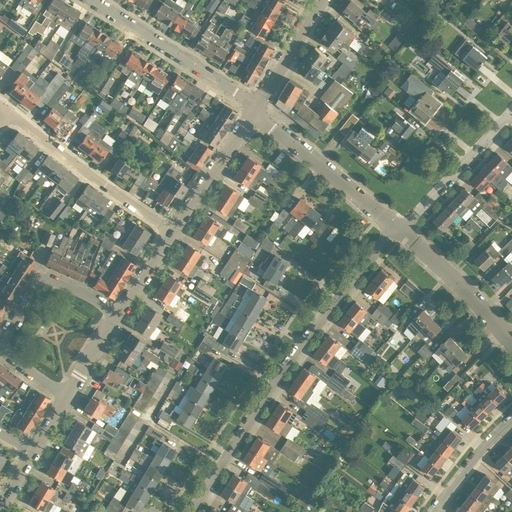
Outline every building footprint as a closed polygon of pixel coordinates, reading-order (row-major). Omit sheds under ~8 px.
[(22,0),(19,5),(35,16),(45,0),(22,0)] [(47,26),(63,2),(59,0),(52,0),(46,9),(42,15),(46,17),(41,25),(35,21),(28,33),(32,35),(33,34),(35,34),(36,32),(41,35),(47,26)] [(153,2),(153,0),(135,0),(134,3),(143,8),(143,7),(147,10),(153,2)] [(164,22),(177,0),(175,3),(170,0),(165,0),(164,3),(159,1),(157,4),(152,13),(156,16),(164,22)] [(182,0),(177,0),(164,22),(172,27),(189,2),(188,1),(187,3),(182,0)] [(211,0),(205,9),(212,13),(220,1),(218,0),(211,0)] [(255,10),(274,21),(280,12),(258,0),(250,0),(249,0),(245,0),(244,3),(255,10)] [(278,0),(258,0),(280,12),(284,4),(278,0)] [(367,13),(365,12),(351,1),(343,12),(355,21),(354,23),(360,27),(365,21),(372,26),(379,16),(370,9),(367,13)] [(71,7),(63,2),(47,26),(53,30),(57,24),(60,26),(71,7)] [(172,27),(181,33),(189,19),(192,14),(188,11),(189,9),(190,10),(193,5),(189,2),(172,27)] [(222,2),(217,10),(222,12),(227,4),(222,2)] [(432,20),(442,9),(436,4),(427,15),(432,20)] [(80,13),(71,7),(60,26),(68,31),(71,26),(72,26),(80,13)] [(384,7),(379,14),(391,24),(397,17),(384,7)] [(250,18),(269,30),(274,21),(255,10),(250,18)] [(511,18),(504,13),(497,22),(504,27),(496,36),(507,45),(511,38),(511,18)] [(264,39),(269,30),(250,18),(250,19),(244,15),(239,23),(251,30),(264,39)] [(464,24),(468,28),(474,21),(469,17),(464,24)] [(11,18),(6,25),(12,29),(22,36),(27,30),(11,18)] [(201,27),(198,25),(189,19),(181,33),(189,38),(194,40),(199,31),(201,27)] [(370,52),(367,49),(368,48),(351,34),(353,32),(338,19),(330,29),(352,46),(363,55),(366,57),(370,52)] [(77,36),(85,41),(94,28),(85,22),(85,24),(81,21),(73,33),(77,36)] [(211,23),(194,48),(203,54),(215,35),(210,32),(215,25),(211,23)] [(229,32),(236,35),(241,27),(234,23),(229,32)] [(86,58),(102,33),(94,28),(85,41),(77,53),(78,53),(77,55),(84,60),(86,58)] [(203,54),(212,59),(226,37),(225,36),(229,31),(226,29),(220,37),(215,35),(203,54)] [(335,52),(339,47),(341,48),(343,46),(348,50),(351,47),(362,55),(363,55),(352,46),(330,29),(321,41),(335,52)] [(236,39),(241,42),(246,33),(242,31),(236,39)] [(395,49),(406,38),(400,32),(389,44),(395,49)] [(103,52),(111,39),(102,33),(86,58),(86,59),(89,61),(92,56),(97,59),(102,52),(103,52)] [(485,33),(480,39),(494,51),(498,45),(485,33)] [(220,65),(232,45),(228,43),(230,39),(226,37),(212,59),(220,65)] [(262,43),(253,38),(248,46),(250,48),(269,59),(275,50),(262,42),(262,43)] [(111,39),(103,52),(111,57),(115,59),(122,47),(118,45),(119,44),(111,39)] [(44,50),(53,56),(60,46),(50,40),(46,46),(44,50)] [(50,62),(53,56),(44,50),(46,46),(37,41),(32,49),(37,52),(50,62)] [(10,68),(15,72),(32,49),(27,45),(10,68)] [(264,67),(269,59),(250,48),(248,52),(237,45),(235,49),(234,49),(234,50),(264,67)] [(473,46),(463,59),(477,71),(487,58),(473,46)] [(308,58),(321,68),(328,58),(315,48),(308,58)] [(37,52),(32,49),(15,72),(19,75),(21,73),(24,69),(33,58),(37,52)] [(120,72),(128,76),(140,58),(131,52),(131,53),(127,50),(122,59),(117,65),(122,69),(120,72)] [(259,76),(264,67),(234,50),(229,58),(235,62),(237,59),(248,65),(246,68),(259,76)] [(357,63),(342,52),(337,58),(344,63),(352,69),(357,63)] [(64,55),(60,62),(68,67),(73,61),(64,55)] [(148,63),(140,58),(128,76),(128,77),(127,79),(135,84),(148,63)] [(321,68),(308,58),(307,59),(307,58),(298,70),(317,86),(322,80),(317,76),(322,70),(320,69),(321,68)] [(148,63),(135,84),(132,88),(136,90),(140,84),(145,87),(157,69),(148,63)] [(348,75),(352,69),(344,63),(340,67),(348,75)] [(229,70),(254,85),(259,76),(246,68),(239,64),(237,68),(232,65),(229,70)] [(454,73),(451,70),(445,65),(432,81),(438,86),(438,87),(444,92),(445,91),(451,96),(464,80),(460,77),(462,75),(456,70),(454,73)] [(331,78),(338,84),(317,112),(330,122),(353,94),(341,84),(348,75),(340,67),(331,78)] [(157,69),(145,87),(144,88),(152,93),(153,92),(158,95),(169,78),(165,75),(165,74),(157,69)] [(33,83),(21,73),(19,75),(11,85),(13,87),(9,93),(20,101),(31,86),(33,83)] [(85,79),(77,73),(73,78),(82,84),(85,79)] [(60,86),(63,82),(64,80),(58,74),(53,80),(49,85),(46,88),(45,89),(46,90),(43,93),(49,99),(60,86)] [(406,92),(418,101),(412,110),(425,121),(439,104),(428,96),(432,91),(433,92),(433,91),(412,74),(407,79),(408,79),(408,80),(408,81),(408,82),(408,84),(408,86),(408,87),(408,89),(407,91),(406,92)] [(177,75),(161,100),(169,105),(185,80),(177,75)] [(99,76),(92,86),(97,89),(104,79),(99,76)] [(109,78),(102,89),(107,92),(114,81),(109,78)] [(39,98),(43,93),(46,90),(45,89),(46,88),(36,80),(33,83),(31,86),(20,101),(30,109),(39,98)] [(185,80),(169,105),(170,105),(172,101),(177,105),(172,112),(176,114),(194,86),(185,80)] [(306,99),(309,94),(303,90),(304,88),(290,80),(288,83),(276,105),(288,115),(296,121),(308,106),(304,103),(306,99)] [(60,86),(49,99),(46,104),(52,109),(56,104),(69,87),(63,82),(60,86)] [(203,92),(194,86),(176,114),(179,117),(186,106),(191,110),(194,104),(195,105),(203,92)] [(375,90),(370,87),(367,92),(372,95),(375,90)] [(386,98),(381,94),(377,99),(382,103),(386,98)] [(117,111),(121,105),(122,104),(122,103),(114,98),(109,105),(117,111)] [(211,102),(216,105),(221,109),(218,114),(231,122),(236,114),(214,98),(211,102)] [(108,106),(102,101),(98,105),(105,110),(108,106)] [(43,119),(54,128),(62,117),(66,112),(56,104),(52,109),(43,119)] [(121,105),(117,111),(124,115),(128,108),(122,104),(121,105)] [(296,121),(316,138),(317,138),(330,122),(317,112),(316,113),(308,106),(296,121)] [(132,108),(127,115),(140,123),(145,116),(132,108)] [(218,114),(215,118),(202,108),(199,113),(200,113),(225,131),(231,122),(218,114)] [(88,155),(100,138),(104,133),(92,124),(99,115),(94,111),(89,117),(83,125),(88,129),(89,130),(85,135),(86,135),(77,146),(88,155)] [(195,115),(190,112),(185,119),(190,122),(195,115)] [(399,142),(403,137),(407,139),(415,129),(396,112),(393,116),(397,118),(390,126),(396,130),(391,136),(399,142)] [(78,121),(83,125),(89,117),(85,113),(78,121)] [(201,127),(220,139),(225,131),(200,113),(197,118),(202,121),(203,120),(205,121),(201,126),(202,126),(201,127)] [(345,123),(350,127),(358,118),(353,113),(345,123)] [(64,136),(73,126),(62,117),(54,128),(64,136)] [(147,117),(142,125),(152,132),(157,124),(147,117)] [(185,131),(189,126),(183,122),(179,128),(185,131)] [(220,139),(201,127),(196,135),(203,139),(214,147),(220,139)] [(363,127),(363,128),(358,134),(354,131),(344,143),(359,156),(361,154),(368,160),(376,151),(368,144),(374,137),(375,137),(363,127)] [(160,128),(156,134),(155,136),(159,139),(165,131),(160,128)] [(187,133),(185,131),(179,128),(176,132),(184,137),(187,133)] [(122,130),(111,147),(100,138),(88,155),(98,163),(107,151),(113,155),(127,133),(122,130)] [(166,130),(164,132),(159,141),(166,147),(172,138),(173,137),(174,136),(166,130)] [(5,150),(11,155),(8,160),(12,163),(16,159),(14,157),(29,141),(19,132),(9,145),(5,150)] [(184,139),(182,142),(181,143),(206,160),(212,151),(199,142),(194,139),(191,143),(184,139)] [(28,161),(38,149),(29,141),(14,157),(16,159),(24,165),(28,161)] [(182,142),(179,141),(177,145),(186,150),(182,155),(187,159),(200,168),(206,160),(181,143),(182,142)] [(395,156),(398,153),(390,147),(388,150),(395,156)] [(511,167),(508,164),(497,154),(490,162),(499,171),(506,178),(511,171),(511,167)] [(40,186),(48,176),(57,164),(48,156),(38,169),(37,169),(34,173),(40,177),(36,183),(40,186)] [(247,157),(240,168),(266,185),(272,176),(278,179),(282,174),(269,164),(265,169),(260,166),(247,157)] [(125,171),(137,179),(134,184),(138,187),(145,177),(129,166),(118,159),(110,170),(121,178),(125,171)] [(5,172),(12,163),(8,160),(5,164),(7,165),(3,170),(5,172)] [(481,171),(492,181),(498,187),(506,178),(499,171),(490,162),(481,171)] [(68,171),(57,164),(48,176),(57,184),(68,171)] [(19,182),(20,180),(28,171),(22,167),(14,178),(19,182)] [(246,187),(250,190),(257,179),(266,185),(240,168),(233,178),(246,187)] [(26,185),(33,175),(28,171),(20,180),(26,185)] [(64,195),(67,191),(78,179),(68,171),(57,184),(54,188),(51,186),(48,191),(52,194),(56,189),(64,195)] [(482,192),(491,182),(497,188),(498,187),(492,181),(481,171),(472,181),(482,192)] [(146,186),(159,194),(155,200),(166,208),(174,195),(163,188),(158,185),(156,184),(149,180),(145,177),(138,187),(143,190),(146,186)] [(174,195),(180,199),(187,188),(172,177),(169,182),(163,178),(158,185),(163,188),(174,195)] [(85,210),(88,206),(97,193),(87,186),(77,198),(78,199),(75,203),(83,209),(85,210)] [(219,196),(237,207),(243,198),(238,194),(226,186),(219,196)] [(263,203),(267,196),(257,189),(253,196),(263,203)] [(458,196),(468,206),(471,209),(478,201),(483,206),(482,207),(496,220),(501,214),(495,208),(487,201),(478,193),(474,197),(465,189),(458,196)] [(495,193),(500,198),(504,194),(498,189),(495,193)] [(109,208),(104,205),(107,200),(97,193),(88,206),(103,217),(109,208)] [(263,203),(253,196),(251,195),(246,202),(258,209),(263,203)] [(225,215),(230,218),(237,207),(219,196),(212,207),(225,215)] [(471,209),(468,206),(458,196),(450,204),(460,214),(463,216),(469,209),(470,210),(471,209)] [(487,201),(495,208),(499,205),(491,197),(487,201)] [(64,204),(57,199),(45,214),(52,220),(64,204)] [(289,212),(293,215),(282,229),(288,233),(293,226),(309,207),(299,199),(289,212)] [(463,216),(460,214),(450,204),(442,213),(452,222),(459,215),(462,217),(463,216)] [(66,206),(58,217),(64,221),(72,211),(66,206)] [(310,227),(315,232),(324,222),(318,217),(319,215),(309,207),(293,226),(288,233),(288,234),(294,238),(305,225),(309,228),(310,227)] [(114,212),(109,208),(103,217),(108,220),(114,212)] [(273,231),(276,226),(279,228),(282,224),(280,223),(289,212),(283,208),(278,215),(273,221),(272,223),(273,223),(269,229),(273,231)] [(19,213),(17,218),(17,222),(26,222),(26,213),(19,213)] [(452,222),(442,213),(433,223),(443,232),(452,222)] [(228,229),(219,224),(206,216),(200,226),(213,234),(221,239),(228,229)] [(232,225),(244,233),(248,226),(236,218),(232,225)] [(481,228),(471,218),(468,221),(474,227),(478,231),(481,228)] [(474,227),(468,221),(464,226),(469,231),(474,227)] [(136,225),(129,236),(142,244),(149,234),(136,225)] [(206,245),(213,234),(200,226),(193,237),(206,245)] [(113,245),(116,239),(104,231),(101,237),(103,239),(113,245)] [(54,236),(45,232),(41,243),(50,246),(54,236)] [(315,232),(309,239),(313,243),(320,235),(315,232)] [(118,242),(123,246),(123,247),(135,255),(142,244),(129,236),(124,233),(123,235),(118,242)] [(246,235),(242,241),(254,249),(258,242),(246,235)] [(63,236),(58,248),(53,246),(45,266),(54,270),(66,242),(68,238),(63,236)] [(99,241),(90,237),(88,242),(97,246),(99,241)] [(66,242),(54,270),(63,274),(72,253),(73,251),(68,249),(72,240),(68,238),(66,242)] [(259,247),(269,253),(274,245),(265,238),(259,247)] [(499,255),(503,259),(510,252),(511,249),(511,238),(498,252),(491,245),(475,260),(484,270),(495,260),(495,259),(499,255)] [(109,251),(113,245),(103,239),(100,246),(109,251)] [(474,246),(468,240),(461,249),(467,254),(474,246)] [(63,274),(72,278),(85,248),(86,245),(82,243),(77,255),(72,253),(63,274)] [(237,249),(251,258),(254,252),(241,243),(237,249)] [(181,256),(198,267),(205,256),(188,245),(181,256)] [(91,261),(86,259),(89,250),(85,248),(72,278),(82,282),(91,261)] [(237,249),(236,249),(226,263),(241,273),(251,258),(237,249)] [(16,257),(12,264),(11,263),(10,264),(28,276),(34,267),(36,262),(20,252),(16,257)] [(288,263),(270,252),(263,263),(281,274),(288,263)] [(129,274),(135,265),(117,253),(116,254),(111,262),(129,274)] [(198,267),(181,256),(174,266),(186,275),(191,278),(198,267)] [(99,266),(101,268),(104,263),(95,258),(94,263),(99,266)] [(129,274),(111,262),(105,270),(124,283),(129,274)] [(262,262),(259,267),(256,273),(276,285),(278,281),(278,280),(281,274),(263,263),(262,262)] [(511,264),(510,262),(504,268),(492,279),(500,287),(505,282),(507,284),(511,279),(511,264)] [(226,263),(219,274),(220,275),(219,276),(221,278),(222,277),(226,280),(224,283),(232,288),(241,273),(226,263)] [(0,269),(23,284),(28,276),(10,264),(8,268),(2,265),(0,267),(0,269)] [(98,278),(118,291),(124,283),(105,270),(101,268),(99,266),(97,270),(101,273),(98,278)] [(0,281),(18,292),(23,284),(0,269),(0,273),(2,275),(0,279),(0,281)] [(382,270),(374,280),(386,290),(394,280),(382,270)] [(161,286),(174,294),(179,297),(184,290),(178,287),(181,283),(168,275),(161,286)] [(251,290),(255,284),(242,277),(239,283),(247,288),(244,293),(250,297),(247,302),(260,310),(266,299),(251,290)] [(113,299),(118,291),(98,278),(93,286),(113,299)] [(200,279),(196,286),(212,297),(216,290),(200,279)] [(409,298),(417,288),(417,287),(408,279),(399,290),(409,298)] [(386,290),(374,280),(366,290),(378,300),(386,290)] [(13,301),(18,292),(0,281),(0,292),(3,295),(1,299),(10,305),(12,301),(13,301)] [(167,304),(174,294),(161,286),(154,296),(167,304)] [(209,301),(214,305),(217,300),(212,297),(196,286),(191,293),(207,303),(209,301)] [(234,303),(238,297),(232,293),(226,303),(231,306),(233,302),(234,303)] [(241,312),(253,320),(260,310),(247,302),(241,312)] [(348,312),(359,321),(368,311),(356,302),(348,312)] [(224,316),(231,306),(226,303),(221,310),(219,309),(217,312),(224,316)] [(394,321),(397,324),(402,319),(381,303),(377,308),(389,318),(394,321)] [(148,307),(141,318),(154,326),(161,315),(148,307)] [(376,319),(383,325),(384,324),(389,318),(377,308),(372,315),(370,318),(375,321),(376,319)] [(423,310),(413,320),(422,328),(431,319),(423,310)] [(234,322),(247,330),(253,320),(241,312),(234,322)] [(364,326),(364,325),(359,321),(348,312),(339,323),(358,338),(366,328),(364,326)] [(169,314),(165,321),(180,330),(184,324),(169,314)] [(224,317),(218,314),(213,322),(219,326),(224,317)] [(147,337),(154,326),(141,318),(134,328),(147,337)] [(388,328),(394,321),(389,318),(384,324),(388,328)] [(422,328),(421,329),(417,333),(417,334),(412,338),(417,342),(421,337),(426,343),(441,329),(431,319),(422,328)] [(408,325),(403,321),(396,329),(402,333),(408,325)] [(228,332),(241,340),(247,330),(234,322),(228,332)] [(241,340),(228,332),(223,329),(217,339),(204,332),(202,335),(204,336),(202,340),(202,341),(212,347),(226,355),(230,348),(235,351),(241,340)] [(146,368),(146,367),(150,369),(151,367),(155,369),(157,366),(155,365),(159,359),(142,348),(145,342),(131,333),(116,357),(129,365),(134,357),(141,361),(139,363),(146,368)] [(322,345),(335,355),(342,345),(329,335),(322,345)] [(435,352),(443,360),(457,346),(449,337),(438,348),(439,348),(435,352)] [(374,351),(360,339),(355,345),(369,356),(374,351)] [(209,352),(212,347),(202,341),(197,349),(206,354),(207,351),(209,352)] [(176,352),(163,343),(159,349),(173,358),(176,352)] [(429,348),(425,344),(417,352),(421,355),(429,348)] [(314,356),(326,365),(332,370),(341,359),(335,355),(322,345),(314,356)] [(355,345),(350,352),(364,363),(369,356),(355,345)] [(445,369),(449,373),(467,356),(457,346),(443,360),(449,366),(445,369)] [(426,361),(434,353),(429,348),(421,355),(426,361)] [(206,369),(219,376),(226,366),(207,354),(204,360),(210,363),(206,369)] [(172,364),(178,368),(181,364),(175,360),(172,364)] [(213,386),(219,376),(206,369),(204,373),(195,367),(190,364),(186,371),(191,373),(200,379),(213,386)] [(164,377),(167,372),(157,366),(155,369),(154,371),(164,377)] [(0,389),(11,374),(3,368),(0,372),(0,389)] [(297,378),(313,390),(320,379),(304,368),(297,378)] [(123,385),(125,381),(122,379),(123,379),(120,377),(121,376),(117,373),(116,374),(108,370),(101,381),(116,390),(120,383),(123,385)] [(350,381),(336,370),(332,376),(346,386),(350,381)] [(160,382),(164,377),(154,371),(151,376),(160,382)] [(191,373),(186,371),(183,376),(188,379),(191,373)] [(460,377),(455,373),(443,387),(447,391),(457,380),(460,377)] [(10,393),(19,380),(11,374),(0,389),(0,397),(2,395),(1,394),(5,389),(10,393)] [(157,387),(160,382),(151,376),(148,381),(157,387)] [(332,376),(326,383),(340,394),(341,393),(351,401),(354,396),(344,388),(346,386),(332,376)] [(466,382),(460,376),(460,377),(457,380),(463,385),(466,382)] [(289,390),(306,403),(314,392),(312,391),(313,390),(297,378),(289,390)] [(194,389),(207,397),(213,386),(200,379),(194,389)] [(154,392),(157,387),(148,381),(145,386),(154,392)] [(179,393),(185,384),(180,381),(174,390),(179,393)] [(398,382),(389,394),(394,397),(395,396),(398,397),(404,389),(402,388),(403,386),(398,382)] [(151,397),(154,392),(145,386),(141,391),(151,397)] [(489,412),(497,404),(487,394),(483,390),(479,386),(474,392),(478,396),(475,398),(489,412)] [(496,386),(487,394),(497,404),(506,396),(496,386)] [(50,399),(30,387),(27,392),(19,387),(16,390),(26,397),(44,409),(50,399)] [(188,399),(201,407),(207,397),(194,389),(188,399)] [(175,400),(179,393),(174,390),(170,397),(175,400)] [(148,403),(151,397),(141,391),(138,397),(148,403)] [(39,417),(44,409),(26,397),(23,401),(18,398),(16,402),(20,405),(39,417)] [(135,402),(144,408),(148,403),(138,397),(135,402)] [(99,400),(98,403),(91,398),(84,410),(97,418),(101,412),(109,418),(115,409),(99,400)] [(463,402),(471,411),(480,420),(489,412),(475,398),(475,399),(477,400),(472,405),(470,404),(466,400),(463,402)] [(195,417),(201,407),(188,399),(182,409),(195,417)] [(132,407),(142,412),(144,408),(135,402),(132,407)] [(301,419),(302,417),(280,403),(273,413),(287,422),(286,423),(292,426),(294,428),(300,419),(301,419)] [(330,415),(312,403),(306,411),(325,423),(330,415)] [(33,426),(39,417),(20,405),(18,408),(19,409),(16,413),(15,413),(14,414),(33,426)] [(169,424),(173,419),(188,428),(195,417),(182,409),(175,405),(172,410),(169,415),(162,411),(158,418),(169,424)] [(462,416),(455,409),(448,416),(455,423),(462,416)] [(306,411),(302,417),(301,419),(300,420),(319,432),(325,423),(306,411)] [(480,420),(471,411),(466,415),(461,420),(471,430),(480,420)] [(287,422),(273,413),(266,424),(279,432),(279,433),(286,437),(292,426),(286,423),(287,422)] [(28,434),(33,426),(14,414),(9,422),(16,426),(16,427),(28,434)] [(131,427),(134,422),(125,417),(122,422),(131,427)] [(425,433),(429,428),(415,418),(411,423),(425,433)] [(81,458),(89,444),(84,441),(91,430),(76,422),(63,443),(70,448),(69,449),(76,453),(76,455),(81,458)] [(128,433),(131,427),(122,422),(119,427),(128,433)] [(116,433),(118,430),(107,423),(103,430),(114,436),(116,433)] [(435,432),(444,439),(455,448),(462,439),(451,430),(446,426),(441,433),(437,429),(435,432)] [(119,427),(118,430),(116,433),(124,438),(128,433),(119,427)] [(158,441),(162,435),(148,427),(144,433),(154,439),(151,444),(158,448),(155,453),(168,461),(174,450),(158,441)] [(110,442),(112,438),(114,436),(103,430),(100,436),(110,442)] [(455,448),(444,439),(435,432),(434,433),(443,440),(437,448),(448,457),(455,448)] [(116,433),(114,436),(112,438),(121,444),(124,438),(116,433)] [(414,446),(418,442),(415,439),(415,438),(410,435),(406,439),(414,446)] [(112,438),(110,442),(110,443),(118,449),(121,444),(112,438)] [(251,449),(268,460),(275,449),(269,445),(270,445),(258,438),(251,449)] [(288,438),(288,439),(284,445),(299,455),(303,457),(307,450),(288,438)] [(381,447),(388,452),(392,447),(385,442),(381,447)] [(115,454),(118,449),(110,443),(106,449),(115,454)] [(299,455),(284,445),(280,452),(288,457),(295,462),(299,455)] [(152,458),(135,448),(132,453),(149,463),(162,471),(168,461),(155,453),(152,458)] [(427,449),(423,453),(425,454),(429,458),(440,466),(448,457),(437,448),(432,454),(427,449)] [(111,460),(112,459),(115,454),(106,449),(102,455),(111,460)] [(243,461),(264,473),(269,475),(275,465),(268,460),(251,449),(243,461)] [(58,452),(52,463),(73,475),(74,475),(65,470),(71,460),(58,452)] [(129,458),(146,468),(143,474),(156,481),(162,471),(149,463),(132,453),(129,458)] [(402,470),(406,465),(393,455),(389,461),(402,470)] [(504,474),(505,473),(509,477),(511,474),(511,463),(504,455),(495,464),(504,474)] [(440,466),(429,458),(421,468),(432,477),(440,466)] [(67,486),(73,475),(52,463),(45,474),(58,481),(67,486)] [(117,472),(109,467),(107,471),(115,476),(117,472)] [(100,480),(105,472),(100,469),(95,476),(100,480)] [(156,481),(143,474),(140,479),(131,473),(131,474),(122,469),(119,474),(121,474),(129,479),(132,481),(137,484),(150,492),(156,481)] [(264,473),(259,480),(261,482),(277,491),(282,485),(282,484),(269,475),(264,473)] [(126,484),(129,479),(121,474),(118,479),(126,484)] [(235,474),(228,484),(246,495),(252,485),(235,474)] [(400,477),(397,482),(418,497),(425,487),(414,478),(413,479),(407,475),(404,480),(400,477)] [(493,497),(500,488),(496,484),(496,483),(486,475),(478,485),(493,497)] [(383,479),(380,484),(386,489),(390,484),(383,479)] [(126,492),(143,502),(150,492),(137,484),(132,481),(126,492)] [(34,493),(47,500),(53,490),(40,482),(34,493)] [(400,485),(394,494),(411,507),(418,497),(397,482),(397,483),(400,485)] [(68,490),(73,493),(77,486),(72,483),(68,490)] [(261,483),(256,490),(272,500),(277,493),(261,483)] [(246,495),(228,484),(221,495),(233,503),(229,510),(232,511),(247,511),(239,506),(246,495)] [(470,494),(481,503),(487,507),(491,501),(497,505),(500,502),(493,497),(478,485),(470,494)] [(384,496),(375,489),(372,493),(381,500),(384,496)] [(126,492),(120,501),(113,497),(109,503),(121,511),(125,505),(137,511),(143,502),(126,492)] [(48,511),(53,504),(47,500),(34,493),(28,504),(40,511),(41,511),(48,511)] [(66,493),(62,500),(67,503),(72,496),(66,493)] [(383,501),(397,511),(406,511),(411,507),(394,494),(393,494),(394,495),(389,501),(385,498),(383,501)] [(483,511),(487,507),(481,503),(470,494),(463,504),(473,511),(483,511)] [(301,497),(297,503),(305,508),(309,501),(301,497)] [(307,506),(313,509),(316,504),(311,500),(307,506)] [(383,502),(378,511),(397,511),(383,501),(383,502)] [(360,509),(363,511),(364,511),(371,511),(374,509),(364,502),(360,509)]
